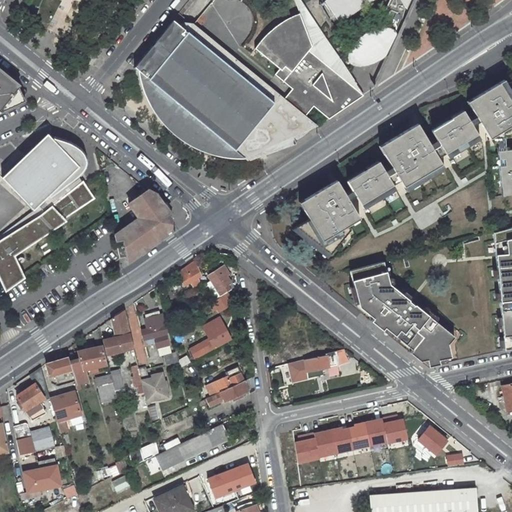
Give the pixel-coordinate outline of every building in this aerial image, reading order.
[(338,60),(296,0),(291,0),(297,15),(310,48),(332,66),(338,60)] [(326,0),(321,4),(335,26),(374,0),(389,0),(379,22),(386,29),(383,29),(379,29),(375,30),(371,31),(364,34),(361,37),(357,40),(353,44),(350,50),(349,51),(348,54),(348,58),(349,61),(351,63),(353,65),(355,66),(357,66),(360,67),(362,66),(363,66),(364,66),(367,66),(373,64),(382,59),(387,55),(390,52),(394,47),(396,42),(394,39),(398,38),(409,16),(416,0),(326,0)] [(282,99),(178,13),(172,20),(133,67),(137,71),(140,82),(142,91),(147,103),(152,112),(159,121),(169,132),(172,134),(173,135),(180,141),(187,145),(189,146),(192,148),(201,152),(215,156),(229,158),(245,158),(258,156),(265,155),(263,151),(286,140),(293,143),(306,135),(315,127),(303,117),(312,107),(328,120),(362,97),(338,60),(332,66),(310,48),(297,15),(288,19),(282,22),(276,26),(270,31),(265,36),(257,45),(254,49),(279,69),(274,75),(290,89),(294,92),(285,102),(282,99)] [(0,112),(21,103),(15,91),(18,87),(19,86),(0,70),(0,112)] [(476,106),(471,109),(476,117),(478,122),(488,139),(504,138),(511,137),(511,84),(507,84),(505,81),(472,99),(476,106)] [(25,101),(18,87),(15,91),(21,103),(25,101)] [(282,99),(285,102),(294,92),(290,89),(282,99)] [(472,99),(467,102),(471,109),(476,106),(472,99)] [(445,153),(448,158),(460,151),(457,146),(465,142),(476,135),(471,126),(469,121),(463,110),(450,118),(451,119),(431,130),(437,140),(445,153)] [(471,126),(478,122),(476,117),(469,121),(471,126)] [(417,124),(413,126),(417,134),(422,131),(417,124)] [(391,167),(400,180),(403,187),(417,179),(428,172),(441,164),(438,157),(430,144),(422,131),(417,134),(413,126),(384,144),(388,151),(384,154),(391,167)] [(79,147),(69,142),(55,137),(52,140),(47,134),(2,177),(33,210),(0,235),(0,277),(6,291),(25,278),(15,256),(66,221),(64,219),(94,199),(83,181),(82,182),(79,178),(83,173),(86,168),(87,164),(87,161),(86,156),(84,152),(79,147)] [(479,139),(476,135),(465,142),(468,146),(479,139)] [(504,138),(488,139),(498,152),(506,151),(504,138)] [(430,144),(438,157),(445,153),(437,140),(430,144)] [(465,142),(457,146),(460,151),(468,146),(465,142)] [(384,144),(379,146),(384,154),(388,151),(384,144)] [(511,150),(506,151),(498,152),(499,160),(504,159),(505,167),(499,167),(501,188),(507,188),(507,196),(511,194),(511,150)] [(445,153),(438,157),(441,162),(448,158),(445,153)] [(355,195),(363,208),(376,201),(373,196),(380,192),(392,184),(384,171),(378,161),(366,168),(366,169),(347,181),(352,190),(355,195)] [(441,164),(428,172),(430,176),(444,168),(441,164)] [(391,167),(384,171),(392,184),(400,180),(391,167)] [(428,172),(417,179),(419,183),(430,176),(428,172)] [(417,179),(403,187),(406,191),(419,183),(417,179)] [(336,180),(332,183),(336,189),(340,187),(336,180)] [(297,227),(329,255),(353,234),(347,225),(359,218),(348,199),(345,194),(340,187),(336,189),(332,183),(304,199),(308,206),(303,209),(309,219),(297,227)] [(380,192),(383,197),(395,189),(392,184),(380,192)] [(127,257),(128,262),(162,241),(166,236),(168,234),(170,227),(171,223),(169,215),(165,207),(159,200),(147,190),(128,204),(138,218),(114,234),(115,239),(123,238),(127,257)] [(352,190),(345,194),(348,199),(355,195),(352,190)] [(380,192),(373,196),(376,201),(383,197),(380,192)] [(308,206),(304,199),(299,202),(303,209),(308,206)] [(363,223),(359,218),(347,225),(351,230),(363,223)] [(511,229),(493,234),(504,350),(511,348),(511,229)] [(115,239),(119,259),(127,257),(123,238),(115,239)] [(198,268),(195,262),(177,274),(183,288),(190,283),(192,286),(195,284),(193,281),(201,277),(198,268)] [(389,284),(384,263),(350,272),(359,307),(373,318),(374,318),(380,323),(378,326),(383,330),(385,328),(412,350),(410,353),(420,361),(427,360),(428,367),(440,364),(439,360),(451,357),(448,344),(454,337),(389,284)] [(224,267),(208,277),(220,295),(233,287),(227,277),(229,275),(224,267)] [(226,294),(212,303),(218,312),(232,304),(226,294)] [(125,310),(114,317),(118,337),(103,341),(106,355),(133,349),(125,310)] [(182,321),(179,310),(172,311),(175,325),(182,321)] [(175,325),(172,311),(165,313),(169,329),(175,325)] [(167,343),(160,316),(157,316),(156,312),(149,314),(150,318),(143,320),(146,330),(141,331),(143,340),(152,338),(154,346),(167,343)] [(219,318),(202,327),(209,339),(190,349),(194,358),(214,347),(214,348),(230,339),(219,318)] [(152,338),(143,340),(144,344),(150,342),(151,347),(154,346),(152,338)] [(86,370),(105,365),(101,346),(74,352),(75,359),(80,358),(82,367),(71,369),(72,373),(76,384),(86,382),(84,374),(86,373),(86,370)] [(343,349),(325,354),(326,356),(305,361),(305,360),(289,364),(293,381),(323,374),(322,368),(339,365),(349,362),(345,355),(344,350),(343,349)] [(177,360),(176,353),(163,356),(165,365),(178,362),(177,360)] [(177,360),(178,362),(179,368),(189,363),(185,355),(177,360)] [(56,378),(58,382),(65,380),(63,372),(69,371),(70,373),(72,373),(71,369),(68,358),(46,365),(50,379),(56,378)] [(131,366),(133,376),(132,376),(134,388),(142,386),(139,371),(138,369),(136,361),(133,363),(133,366),(131,366)] [(34,384),(16,397),(32,420),(45,414),(38,403),(44,398),(41,395),(37,388),(45,382),(41,367),(28,376),(34,384)] [(139,371),(142,386),(146,402),(170,396),(165,372),(148,376),(146,370),(139,371)] [(238,371),(228,376),(229,379),(240,375),(238,371)] [(111,376),(117,399),(124,397),(122,389),(124,389),(120,374),(111,376)] [(229,379),(228,376),(212,384),(217,394),(244,381),(240,375),(229,379)] [(106,377),(96,379),(98,387),(108,385),(106,377)] [(255,387),(253,377),(244,381),(217,394),(212,396),(205,399),(209,407),(224,400),(225,401),(248,390),(247,388),(255,387)] [(45,382),(37,388),(41,395),(47,391),(45,382)] [(511,383),(502,385),(507,411),(511,409),(511,383)] [(207,386),(212,396),(217,394),(212,384),(207,386)] [(81,415),(74,392),(50,399),(60,434),(68,432),(65,419),(81,415)] [(151,420),(159,419),(158,405),(150,406),(151,420)] [(404,419),(379,425),(384,450),(410,444),(404,419)] [(16,439),(21,455),(56,445),(51,425),(31,430),(28,421),(15,425),(18,438),(16,439)] [(161,472),(229,439),(221,424),(158,454),(153,457),(161,472)] [(365,424),(341,429),(349,457),(371,452),(365,424)] [(448,442),(428,427),(412,446),(432,462),(448,442)] [(309,437),(310,441),(315,464),(337,458),(332,432),(309,437)] [(171,447),(182,442),(179,437),(169,442),(171,447)] [(310,441),(289,447),(293,469),(315,464),(310,441)] [(463,452),(443,453),(444,469),(464,468),(463,452)] [(23,472),(27,491),(60,485),(55,458),(37,462),(38,469),(23,472)] [(207,473),(215,498),(258,482),(250,458),(207,473)] [(117,462),(121,470),(128,467),(124,459),(117,462)] [(116,493),(134,488),(130,474),(112,480),(116,493)] [(154,499),(160,511),(186,511),(191,510),(181,486),(154,499)] [(369,497),(370,511),(476,511),(475,489),(369,497)] [(258,511),(256,505),(252,506),(251,502),(237,508),(238,511),(236,511),(225,511),(223,506),(207,511),(258,511)]
